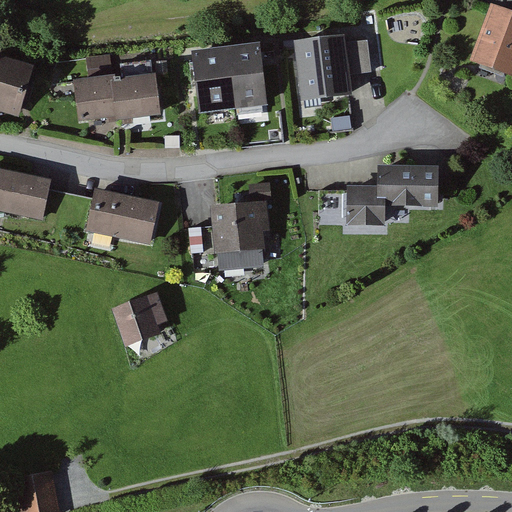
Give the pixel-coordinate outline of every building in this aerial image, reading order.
[(511,12),(492,5),(471,61),(511,76),(511,12)] [(344,37),(296,44),(303,103),(352,96),(344,37)] [(369,41),(348,44),(353,75),(373,72),(369,41)] [(263,46),(195,54),(202,114),(270,106),(263,46)] [(36,66),(0,57),(0,111),(24,117),(36,66)] [(157,73),(76,84),(81,125),(162,115),(157,73)] [(55,182),(0,169),(0,211),(46,222),(55,182)] [(379,185),(349,185),(350,227),(387,227),(386,207),(439,206),(439,170),(379,170),(379,185)] [(161,205),(97,191),(87,235),(152,249),(161,205)] [(266,204),(211,209),(218,274),(266,269),(263,246),(271,245),(266,204)] [(159,292),(111,311),(126,351),(161,337),(158,329),(171,324),(159,292)] [(62,511),(56,472),(16,478),(21,511),(62,511)]
